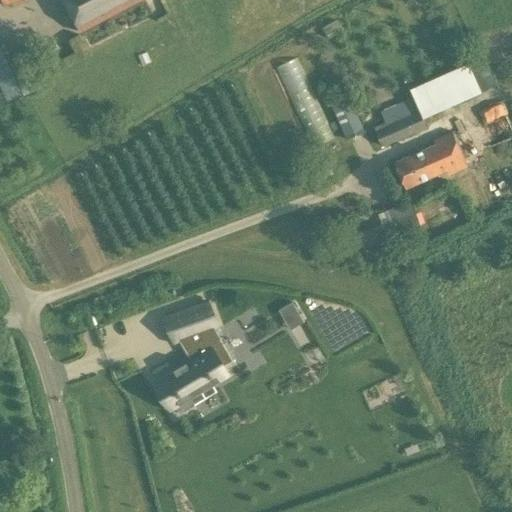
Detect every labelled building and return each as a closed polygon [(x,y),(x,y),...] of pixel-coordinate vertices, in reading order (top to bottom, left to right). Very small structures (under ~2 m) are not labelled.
[(63,0),(80,31),(140,0),(63,0)] [(2,44),(0,44),(0,83),(2,86),(18,79),(2,44)] [(300,56),(281,62),(309,141),(327,134),(300,56)] [(477,85),(466,60),(410,85),(414,96),(380,111),(384,122),(374,126),(382,146),(427,126),(420,110),(477,85)] [(363,128),(354,106),(337,112),(346,134),(363,128)] [(406,187),(446,169),(448,174),(468,165),(452,129),(433,138),(435,143),(395,160),(406,187)] [(364,247),(421,226),(411,199),(382,209),(387,222),(359,232),(364,247)] [(192,360),(156,382),(172,408),(175,406),(180,413),(195,404),(190,396),(212,383),(212,384),(227,375),(223,368),(234,361),(214,327),(217,326),(208,302),(166,317),(174,342),(179,340),(192,360)]
